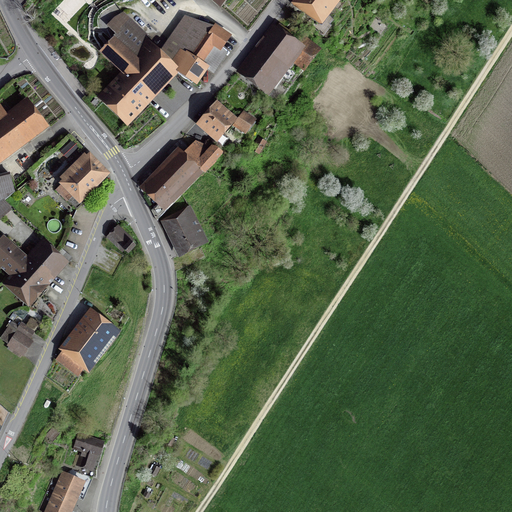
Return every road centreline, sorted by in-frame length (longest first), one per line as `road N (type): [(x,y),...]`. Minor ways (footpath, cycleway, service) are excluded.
road 1 (track): [(197,511),(511,35)]
road 2 (secondary): [(131,192),(157,247),(162,306),(105,511)]
road 3 (residential): [(131,192),(110,208),(0,456)]
road 4 (residential): [(282,0),(192,115),(123,171)]
road 5 (secondary): [(33,53),(123,171)]
